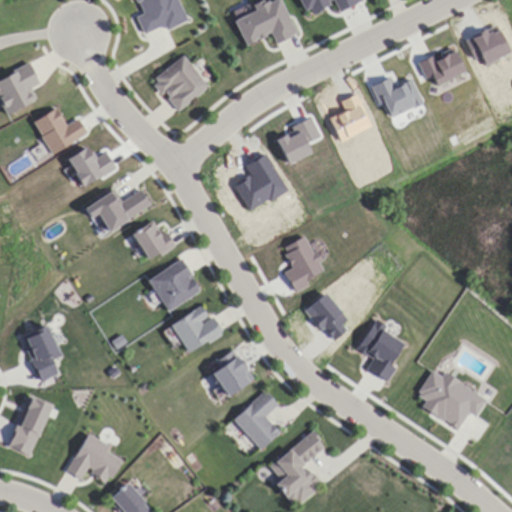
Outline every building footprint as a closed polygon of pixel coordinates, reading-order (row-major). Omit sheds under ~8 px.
[(147,79),(172,112),(204,87),(179,55),(147,79)] [(145,280),(165,311),(198,291),(177,259),(145,280)] [(168,325),(187,355),(220,335),(209,318),(206,319),(198,306),(168,325)] [(278,433),(263,417),(276,405),(262,391),(232,420),(261,450),(278,433)] [(274,484),(293,507),(319,485),(302,464),(323,447),(311,431),(271,464),(282,477),(274,484)]
